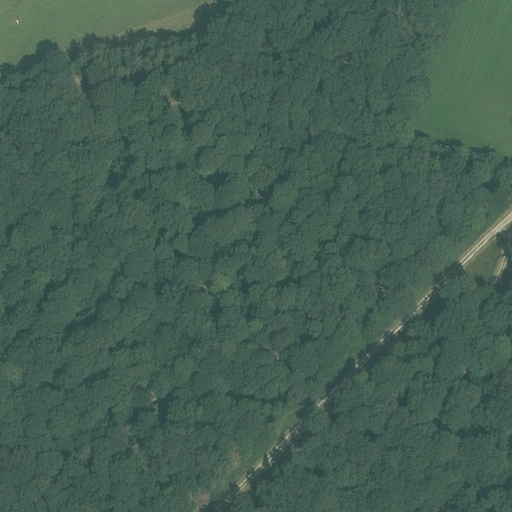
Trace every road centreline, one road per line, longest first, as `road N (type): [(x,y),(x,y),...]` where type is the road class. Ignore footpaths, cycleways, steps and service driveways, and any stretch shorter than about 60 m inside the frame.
road 1 (track): [(0,91),(47,63),(511,193)]
road 2 (track): [(220,511),(395,331),(504,203)]
road 3 (track): [(340,511),(504,203)]
